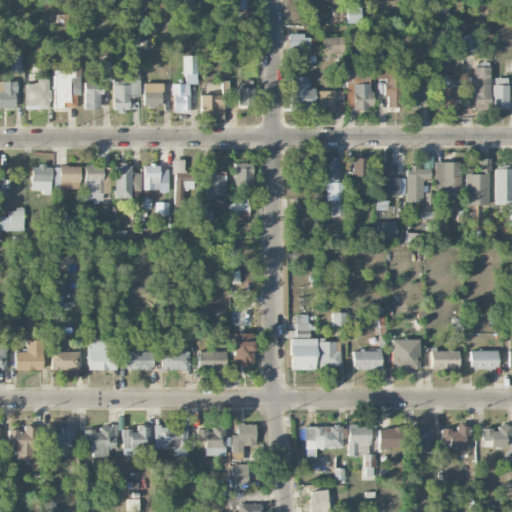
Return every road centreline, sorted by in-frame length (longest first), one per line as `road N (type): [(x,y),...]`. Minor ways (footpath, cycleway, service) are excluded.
road 1 (residential): [(276,0),(277,416),(289,511)]
road 2 (residential): [(511,137),(0,139)]
road 3 (residential): [(511,400),(0,402)]
